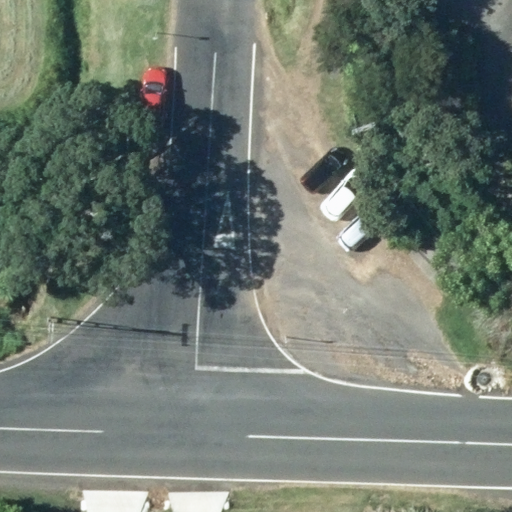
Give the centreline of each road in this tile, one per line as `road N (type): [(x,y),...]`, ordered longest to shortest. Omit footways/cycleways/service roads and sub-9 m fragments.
road 1 (residential): [(228,0),(190,428)]
road 2 (tertiary): [(190,428),(511,439)]
road 3 (tertiary): [(0,430),(190,428)]
